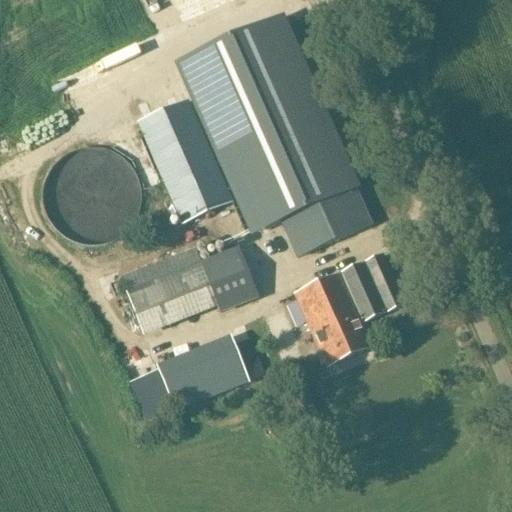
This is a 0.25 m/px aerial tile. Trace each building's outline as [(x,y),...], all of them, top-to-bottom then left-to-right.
[(287,37),(197,76),(266,232),(282,226),(298,261),(372,228),(287,37)] [(187,105),(137,127),(181,229),(235,206),(187,105)] [(67,152),(62,218),(70,219),(68,241),(127,246),(133,156),(67,152)] [(239,252),(201,267),(219,315),(258,300),(239,252)] [(383,258),(295,297),(317,347),(328,371),(374,350),(365,326),(405,308),(383,258)] [(245,331),(232,337),(253,384),(266,377),(245,331)] [(175,415),(250,388),(233,340),(157,367),(175,415)] [(154,401),(166,396),(159,376),(147,380),(154,401)]
